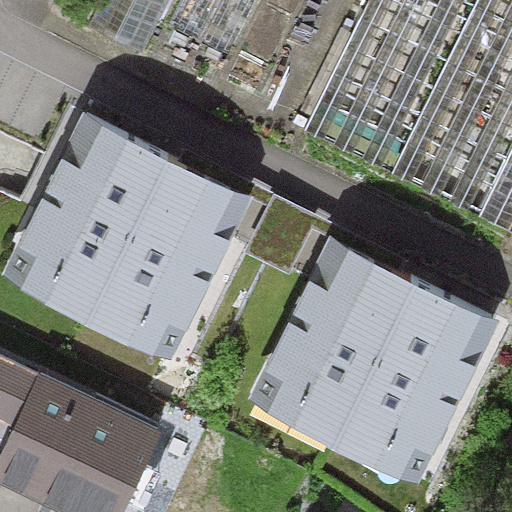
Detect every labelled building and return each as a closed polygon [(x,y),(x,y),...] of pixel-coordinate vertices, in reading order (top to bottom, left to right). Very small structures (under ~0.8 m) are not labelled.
[(167,0),(99,0),(87,23),(142,50),(167,0)] [(255,0),(180,0),(167,27),(228,57),(255,0)] [(511,0),(371,0),(306,137),(511,235),(511,0)] [(229,174),(85,105),(18,244),(52,260),(41,281),(111,315),(119,298),(159,317),(229,174)] [(311,217),(252,187),(223,243),(283,273),(311,217)] [(481,298),(338,229),(270,367),(304,384),(294,405),(363,438),(371,421),(412,441),(481,298)] [(127,511),(164,433),(0,357),(0,490),(47,511),(127,511)] [(511,425),(503,443),(511,447),(511,425)]
